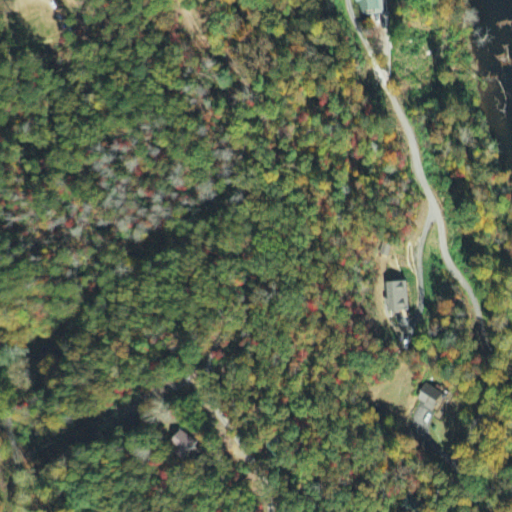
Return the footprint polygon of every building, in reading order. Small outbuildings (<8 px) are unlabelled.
[(355,0),(356,4),(360,4),(360,16),(385,15),(384,0),(355,0)] [(408,312),(407,282),(385,284),(386,313),(408,312)] [(433,412),(442,394),(424,384),(414,401),(433,412)] [(261,436),(273,463),(286,457),(274,430),(261,436)] [(170,445),(187,456),(196,443),(180,431),(170,445)]
